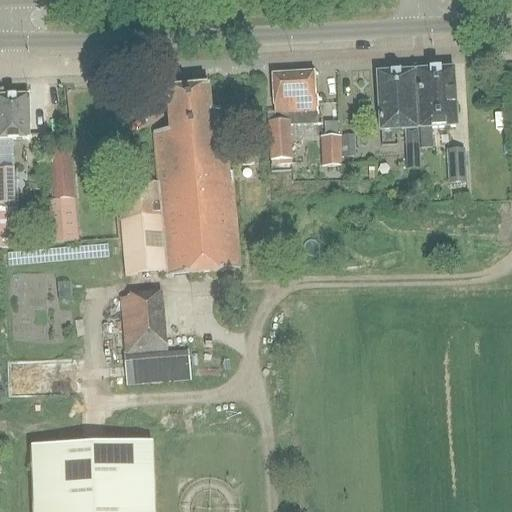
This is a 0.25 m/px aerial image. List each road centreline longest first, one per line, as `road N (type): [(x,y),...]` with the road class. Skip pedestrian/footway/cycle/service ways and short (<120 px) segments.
road 1 (secondary): [(10,44),(511,26)]
road 2 (track): [(274,511),(269,314),(276,296),(509,280),(511,273)]
road 3 (unclassified): [(12,72),(245,62)]
